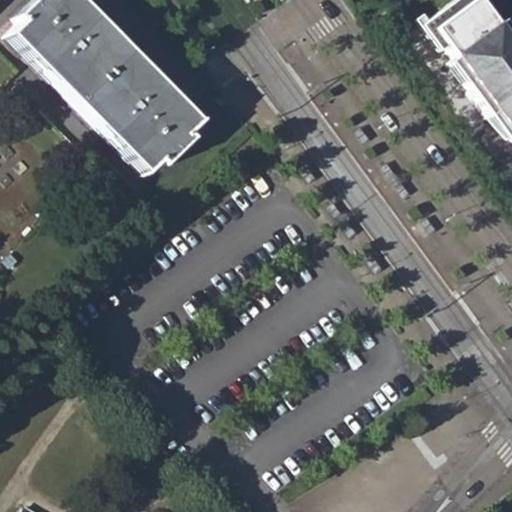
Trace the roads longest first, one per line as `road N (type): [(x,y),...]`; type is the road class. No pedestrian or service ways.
road 1 (residential): [(511,278),(311,1)]
road 2 (residential): [(311,1),(194,92),(99,0)]
road 3 (residential): [(427,511),(511,426)]
